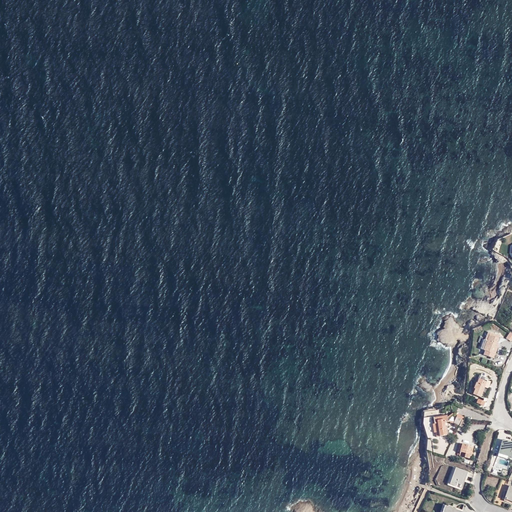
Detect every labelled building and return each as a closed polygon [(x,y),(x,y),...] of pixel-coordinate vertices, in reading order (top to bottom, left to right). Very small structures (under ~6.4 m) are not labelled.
[(500,337),(488,332),(482,349),(485,351),(483,355),(493,359),(499,345),(497,344),(500,337)] [(473,395),(481,398),(486,386),(489,387),(491,382),(487,380),(486,382),(479,379),(478,383),(476,383),(474,389),(475,389),(473,395)] [(460,426),(462,420),(463,417),(458,414),(454,423),(460,426)] [(434,424),(432,424),(434,433),(436,433),(436,437),(448,435),(447,426),(449,426),(447,415),(433,418),(434,424)] [(511,442),(504,440),(500,454),(511,457),(511,452),(511,449),(511,442)] [(464,444),(461,452),(466,453),(465,457),(470,459),(470,456),(472,452),(474,447),(464,444)] [(500,469),(494,466),(491,473),(497,475),(500,469)] [(450,485),(460,488),(463,477),(466,477),(467,473),(454,468),(452,473),(454,474),(450,485)]
